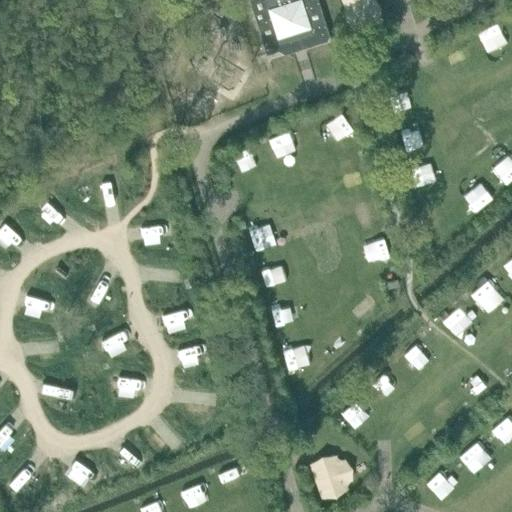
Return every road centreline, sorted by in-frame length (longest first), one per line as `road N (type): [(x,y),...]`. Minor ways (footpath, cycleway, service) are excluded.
road 1 (track): [(102,240),(159,401),(148,419),(64,448),(37,441),(0,344)]
road 2 (track): [(511,313),(406,407),(382,443)]
road 3 (track): [(0,287),(102,240),(147,184)]
road 4 (track): [(245,200),(298,201),(311,223),(323,300)]
